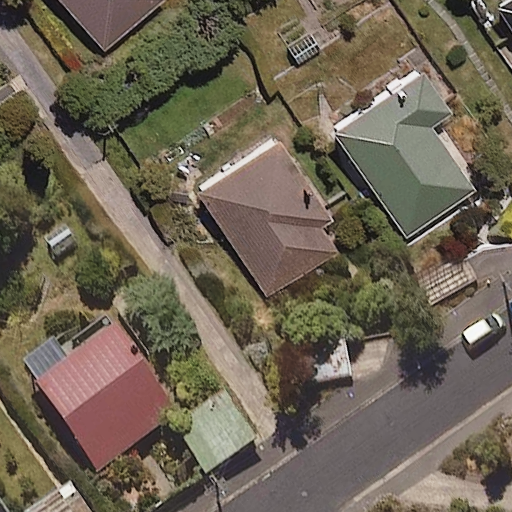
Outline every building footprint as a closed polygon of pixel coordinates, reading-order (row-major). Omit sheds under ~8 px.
[(61,0),(102,44),(148,0),(61,0)] [(511,0),(488,0),(511,36),(511,0)] [(440,103),(408,59),(319,122),(403,237),(470,189),(419,119),(440,103)] [(316,220),(327,212),(265,122),(182,179),(263,296),(334,247),(316,220)] [(172,414),(113,332),(63,368),(46,345),(20,364),(95,469),(172,414)] [(321,346),(273,350),(275,386),(350,381),(347,338),(320,340),(321,346)] [(254,440),(223,401),(178,437),(209,476),(254,440)] [(90,511),(73,489),(43,511),(90,511)]
